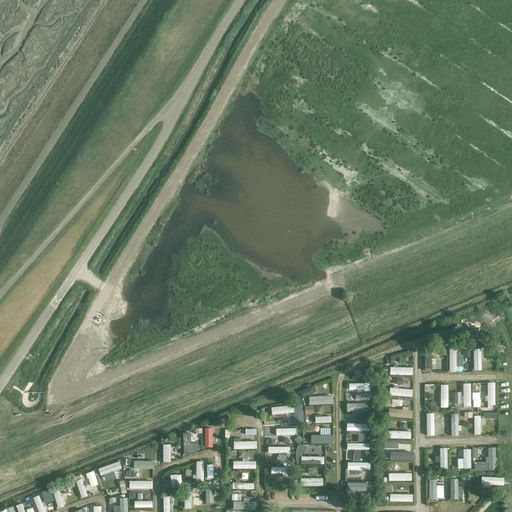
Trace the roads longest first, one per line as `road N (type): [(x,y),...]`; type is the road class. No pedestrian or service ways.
road 1 (tertiary): [(0,385),(153,154),(242,0)]
road 2 (track): [(340,511),(344,375),(410,343),(419,350)]
